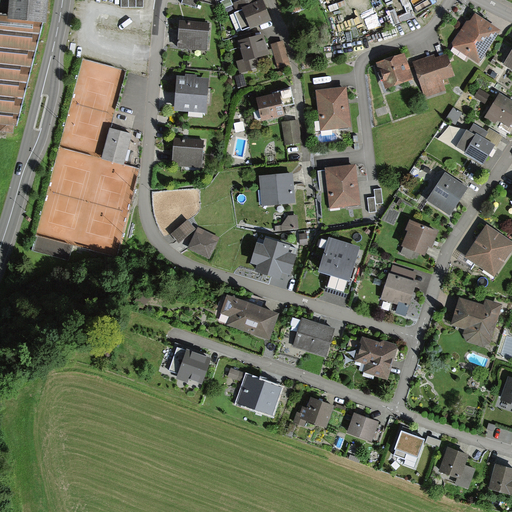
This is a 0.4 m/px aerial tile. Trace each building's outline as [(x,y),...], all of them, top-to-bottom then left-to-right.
[(41,25),(43,0),(8,0),(6,22),(39,25),(41,25)] [(223,0),(220,1),(223,8),(232,5),(230,0),(223,0)] [(236,13),(243,30),(250,27),(251,28),(271,20),(262,0),(259,0),(258,0),(243,0),(235,4),(238,12),(236,13)] [(450,45),(478,63),(500,29),(476,13),(470,21),(465,22),(450,45)] [(178,48),(207,50),(210,23),(180,20),(178,48)] [(6,22),(0,21),(0,132),(13,133),(39,25),(6,22)] [(244,58),(263,54),(258,36),(238,40),(242,58),(235,60),(238,70),(246,68),(244,58)] [(276,67),(286,64),(280,42),(270,44),(276,67)] [(511,48),(503,64),(511,69),(511,48)] [(387,89),(413,79),(404,53),(377,63),(387,89)] [(447,54),(436,58),(434,54),(413,62),(425,96),(445,89),(442,80),(454,75),(447,54)] [(174,110),(206,113),(209,78),(197,77),(197,74),(185,73),(185,76),(177,75),(174,110)] [(320,131),(351,127),(346,87),(315,90),(320,131)] [(475,97),(486,104),(491,95),(481,88),(475,97)] [(259,120),(281,115),(279,108),(289,105),(286,90),(254,97),(259,120)] [(509,127),(511,123),(511,100),(500,93),(485,117),(495,124),(498,120),(509,127)] [(378,116),(387,114),(384,107),(376,109),(378,116)] [(462,113),(452,108),(446,120),(455,125),(462,113)] [(284,143),(297,142),(295,120),(282,122),(284,143)] [(456,147),(482,164),(495,144),(485,138),(489,132),(487,131),(474,122),(469,130),(467,129),(456,147)] [(124,165),(132,134),(110,128),(102,159),(124,165)] [(489,132),(485,138),(495,144),(497,145),(503,136),(489,128),(487,131),(489,132)] [(172,164),(202,167),(204,140),(174,137),(172,164)] [(329,208),(361,205),(356,163),(324,167),(324,169),(318,170),(320,191),(327,190),(329,208)] [(262,207),(296,203),(292,172),(259,176),(262,207)] [(426,199),(449,214),(467,188),(445,172),(426,199)] [(374,189),(375,197),(368,198),(369,212),(376,211),(376,204),(383,203),(382,189),(374,189)] [(276,231),(299,229),(298,215),(288,216),(282,225),(275,226),(276,231)] [(178,242),(196,228),(189,219),(171,233),(178,242)] [(405,230),(408,232),(401,246),(404,247),(401,254),(411,258),(415,251),(424,256),(429,245),(432,246),(438,233),(410,220),(405,230)] [(465,257),(494,276),(511,250),(511,241),(487,224),(465,257)] [(188,249),(209,259),(220,237),(198,227),(188,249)] [(307,233),(299,234),(300,245),(308,244),(307,233)] [(283,273),(291,275),(297,255),(288,252),(291,245),(265,237),(263,244),(257,242),(250,264),(257,266),(255,271),(281,279),(283,273)] [(329,237),(319,271),(329,274),(325,287),(348,294),(352,279),(350,278),(360,247),(329,237)] [(394,265),(391,273),(414,281),(417,274),(394,265)] [(398,306),(396,312),(404,315),(416,282),(414,281),(391,273),(389,272),(380,299),(398,306)] [(225,326),(267,342),(279,313),(227,294),(220,313),(228,317),(225,326)] [(483,304),(458,296),(450,325),(464,329),(463,333),(467,342),(484,347),(491,341),(502,304),(485,299),(483,304)] [(292,347),(326,358),(335,328),(302,317),(292,347)] [(381,342),(362,337),(355,361),(365,364),(362,373),(388,381),(398,349),(395,344),(384,341),(381,342)] [(187,383),(189,378),(202,383),(211,359),(187,349),(187,351),(177,347),(169,371),(177,374),(175,379),(187,383)] [(244,381),(247,373),(231,368),(228,376),(244,381)] [(236,404),(274,417),(285,386),(247,373),(244,381),(236,404)] [(511,403),(511,377),(508,376),(501,400),(511,403)] [(327,428),(335,405),(310,397),(306,407),(302,406),(300,412),(297,411),(293,423),(304,427),(306,421),(327,428)] [(379,421),(354,413),(347,433),(372,442),(379,421)] [(511,442),(511,430),(503,428),(500,440),(511,442)] [(424,439),(401,431),(395,449),(396,449),(394,455),(416,462),(424,439)] [(441,441),(428,436),(426,442),(439,447),(441,441)] [(469,454),(449,447),(440,472),(457,478),(455,485),(468,490),(476,469),(465,465),(469,454)] [(511,468),(496,464),(489,490),(511,495),(511,468)]
